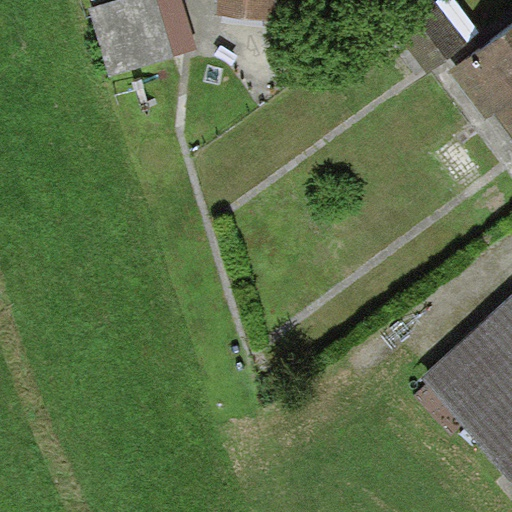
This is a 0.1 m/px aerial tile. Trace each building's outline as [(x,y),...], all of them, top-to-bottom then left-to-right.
[(91,0),(111,66),(196,41),(183,0),(91,0)] [(467,29),(442,0),(416,0),(395,17),(429,60),(467,29)] [(511,7),(448,57),(487,107),(496,100),(511,120),(511,7)] [(457,128),(431,148),(456,181),(482,161),(457,128)] [(511,285),(422,370),(511,466),(511,285)]
